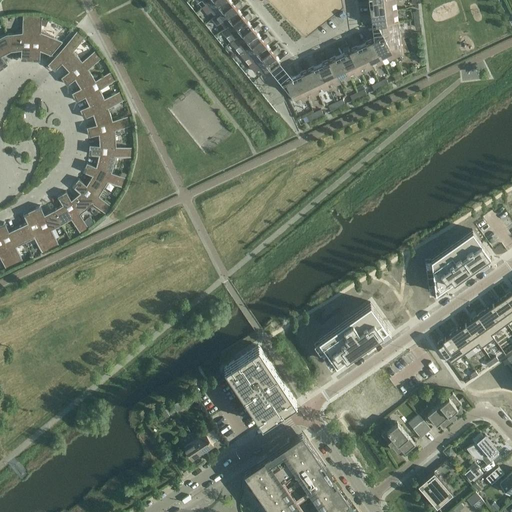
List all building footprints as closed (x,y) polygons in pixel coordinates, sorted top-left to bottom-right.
[(196,0),(197,1),(198,0),(203,0),(205,3),(201,6),(202,7),(207,13),(211,10),(213,11),(212,11),(215,14),(211,18),(216,24),(221,21),(222,23),(224,26),(220,30),(221,30),(226,36),(230,33),(232,35),(231,35),(234,38),(230,41),(230,42),(235,48),(240,44),(241,46),(243,49),(239,53),(240,53),(245,59),(249,56),(250,58),(253,61),(249,64),(249,65),(254,71),(259,68),(260,69),(260,70),(263,73),(280,60),(275,55),(280,51),(276,47),(272,50),(266,43),(270,40),(266,35),(262,38),(257,31),(261,28),(257,23),(253,27),(247,20),(251,16),(248,12),(243,15),(238,8),(242,5),(238,0),(234,4),(230,0),(196,0)] [(370,0),(368,0),(370,12),(396,9),(396,8),(391,9),(391,4),(395,3),(394,0),(370,0)] [(396,9),(370,12),(370,19),(372,19),(372,24),(377,24),(398,21),(398,20),(393,21),(392,15),(397,14),(396,9)] [(22,32),(6,34),(11,50),(21,48),(20,59),(30,59),(32,14),(23,14),(22,32)] [(32,14),(30,59),(39,60),(40,49),(50,53),(62,40),(41,31),(41,15),(32,14)] [(398,21),(377,24),(382,33),(394,57),(402,53),(401,48),(398,21)] [(61,62),(68,70),(82,60),(72,50),(85,37),(78,30),(47,63),(54,70),(61,62)] [(378,35),(373,37),(371,38),(383,62),(381,58),(386,56),(388,60),(394,57),(382,33),(382,34),(378,36),(378,35)] [(0,68),(7,63),(1,55),(11,50),(6,34),(0,36),(0,68)] [(383,62),(371,38),(360,43),(372,67),(370,63),(375,61),(378,65),(382,62),(383,62)] [(372,67),(360,43),(350,48),(361,73),(361,72),(359,68),(364,66),(367,70),(372,67),(372,68),(372,67)] [(361,73),(350,48),(339,53),(350,78),(351,78),(349,73),(354,71),(356,75),(361,73)] [(82,60),(68,70),(60,76),(66,84),(74,78),(80,87),(95,80),(88,68),(102,57),(96,49),(82,60)] [(350,78),(339,53),(328,59),(339,83),(340,83),(338,78),(343,76),(345,80),(350,78)] [(339,83),(328,59),(317,64),(329,88),(327,83),(332,81),(334,85),(339,83)] [(329,88),(317,64),(306,69),(318,93),(316,89),(321,86),(323,90),(328,88),(329,88)] [(318,93),(306,69),(295,74),(307,98),(305,94),(310,91),(312,95),(317,93),(318,93)] [(95,80),(80,87),(71,92),(76,100),(85,96),(89,104),(104,98),(99,88),(116,80),(111,71),(95,80)] [(393,74),(395,79),(402,76),(400,71),(393,74)] [(295,74),(284,79),(294,99),(299,96),(302,100),(306,98),(307,98),(295,74)] [(385,78),(378,81),(381,86),(388,83),(385,78)] [(378,81),(371,84),(373,89),(381,86),(378,81)] [(364,88),(357,91),(359,96),(366,93),(364,88)] [(121,91),(104,98),(89,104),(79,108),(83,117),(93,113),(96,124),(112,120),(108,107),(125,100),(121,91)] [(357,91),(349,95),(352,100),(359,96),(357,91)] [(342,98),(335,102),(337,107),(344,103),(342,98)] [(335,102),(328,105),(330,110),(337,107),(335,102)] [(320,108),(313,112),(315,117),(323,113),(320,108)] [(313,112),(306,115),(308,120),(315,117),(313,112)] [(130,116),(112,120),(96,124),(86,126),(88,135),(98,133),(99,145),(116,146),(115,129),(132,125),(130,116)] [(98,154),(96,165),(111,172),(115,156),(133,157),(134,147),(116,146),(99,145),(89,144),(88,154),(98,154)] [(92,175),(86,184),(98,195),(107,181),(124,188),(128,179),(111,172),(96,165),(86,162),(82,171),(92,175)] [(79,192),(71,199),(79,213),(92,203),(106,214),(112,207),(98,195),(86,184),(78,178),(72,185),(79,192)] [(62,204),(53,209),(61,224),(71,218),(80,234),(89,229),(79,213),(71,199),(65,190),(57,196),(62,204)] [(40,205),(31,209),(50,249),(59,245),(51,229),(61,224),(53,209),(44,214),(40,205)] [(27,222),(18,226),(25,241),(34,237),(42,253),(50,249),(31,209),(23,213),(27,222)] [(4,222),(0,223),(0,235),(15,266),(23,262),(15,246),(25,241),(18,226),(8,231),(4,222)] [(472,229),(430,258),(435,292),(466,270),(489,253),(481,241),(472,229)] [(0,257),(6,270),(15,266),(0,235),(0,257)] [(511,304),(505,295),(493,303),(506,323),(511,318),(511,304)] [(342,321),(318,338),(335,362),(375,334),(387,326),(370,301),(342,321)] [(493,303),(477,314),(491,334),(506,323),(493,303)] [(477,314),(465,323),(479,342),(478,343),(481,347),(494,337),(491,334),(477,314)] [(465,323),(450,334),(463,353),(478,343),(479,342),(465,323)] [(450,334),(437,343),(451,362),(463,353),(450,334)] [(236,358),(224,367),(260,421),(282,406),(283,408),(296,400),(259,346),(237,361),(236,358)] [(452,392),(427,413),(436,424),(440,421),(443,425),(462,409),(459,405),(461,403),(452,392)] [(183,397),(179,399),(174,403),(180,411),(185,408),(183,405),(187,403),(183,397)] [(169,414),(165,408),(165,409),(161,411),(156,415),(159,419),(164,416),(165,417),(169,414)] [(423,419),(418,423),(426,432),(431,428),(423,419)] [(380,431),(396,450),(400,447),(404,451),(415,442),(397,421),(390,427),(388,425),(380,431)] [(418,423),(413,427),(420,437),(426,432),(418,423)] [(201,425),(191,432),(202,450),(213,443),(201,425)] [(301,430),(243,470),(272,511),(275,511),(276,511),(354,511),(329,475),(331,473),(301,430)] [(180,440),(183,445),(192,457),(202,450),(191,432),(180,440)] [(475,442),(467,446),(469,449),(470,450),(471,452),(473,453),(474,454),(476,455),(477,456),(479,456),(481,457),(482,454),(484,452),(490,460),(498,453),(491,445),(493,444),(484,434),(483,435),(480,432),(472,438),(475,442)] [(498,465),(485,476),(491,483),(504,472),(498,465)] [(472,478),(473,480),(482,472),(478,467),(472,471),(469,468),(464,473),(470,480),(472,478)] [(418,484),(436,505),(452,492),(433,470),(418,484)] [(509,493),(511,490),(511,470),(499,482),(509,493)]
